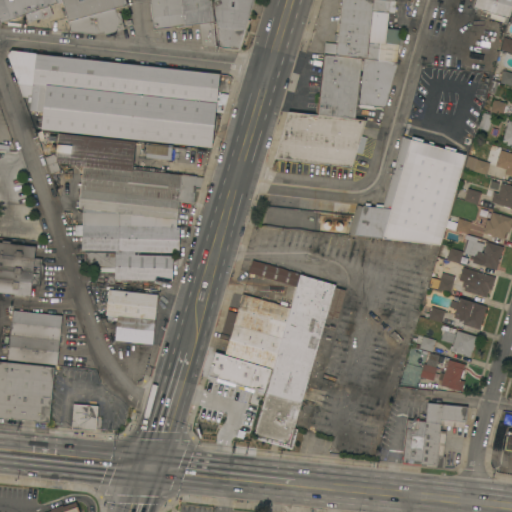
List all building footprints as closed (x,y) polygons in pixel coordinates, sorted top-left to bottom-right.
[(61,0),(62,3),(57,4),(57,2),(49,5),(52,15),(41,18),(38,9),(0,22),(0,0),(61,0)] [(124,0),(126,5),(118,7),(122,22),(119,30),(104,34),(103,32),(96,34),(70,31),(62,3),(61,0),(124,0)] [(211,0),(214,22),(212,22),(215,47),(201,45),(199,24),(191,25),(191,27),(176,28),(176,27),(153,29),(149,0),(211,0)] [(252,0),(247,19),(249,20),(240,51),(218,49),(212,0),(252,0)] [(364,58),(360,58),(335,55),(336,41),(333,41),(334,33),(337,34),(341,0),(393,0),(396,1),(396,5),(394,5),(393,13),(388,12),(386,28),(405,30),(401,45),(398,45),(396,62),(364,58)] [(511,0),(511,3),(508,18),(473,8),(475,0),(511,0)] [(511,53),(499,49),(503,37),(511,39),(511,53)] [(219,74),(211,148),(41,129),(43,112),(29,110),(30,102),(27,102),(28,97),(22,96),(7,55),(11,50),(219,74)] [(354,119),(315,114),(317,97),(319,97),(324,54),(335,55),(360,58),(354,119)] [(384,106),(359,104),(364,58),(396,62),(384,106)] [(511,72),(511,85),(500,82),(503,70),(511,72)] [(493,99),(505,103),(505,105),(506,105),(503,114),(502,113),(501,115),(489,111),(493,99)] [(366,120),(361,135),(367,137),(362,154),(356,152),(351,167),(274,159),(288,111),(315,114),(354,119),(366,120)] [(487,131),(478,128),(482,112),(492,115),(487,131)] [(511,121),(511,147),(510,147),(511,144),(510,144),(509,146),(505,144),(506,143),(502,141),(507,125),(505,124),(506,121),(507,122),(508,120),(511,121)] [(77,208),(82,166),(55,163),(58,171),(51,173),(45,157),(54,154),(55,158),(58,133),(135,141),(132,169),(196,176),(196,177),(203,178),(200,187),(195,187),(193,202),(178,201),(176,218),(160,216),(160,218),(155,217),(155,216),(148,215),(148,217),(143,216),(143,215),(136,214),(136,215),(131,215),(118,212),(77,208)] [(349,235),(357,205),(362,206),(363,205),(382,208),(402,137),(465,155),(440,244),(349,235)] [(145,157),(147,142),(172,145),(170,160),(145,157)] [(511,176),(511,154),(498,151),(495,167),(504,169),(503,175),(511,176)] [(467,155),(476,158),(476,159),(489,163),(486,175),(472,171),(473,170),(464,167),(467,155)] [(511,185),(511,207),(509,207),(509,208),(503,207),(503,206),(490,202),(493,192),(497,194),(501,182),(511,185)] [(477,204),(463,200),(467,188),(480,192),(477,204)] [(490,209),(478,205),(480,199),(492,203),(490,209)] [(81,250),(82,235),(75,235),(75,225),(82,225),(82,212),(118,213),(118,212),(131,215),(131,218),(136,218),(136,226),(179,227),(179,243),(181,243),(181,250),(179,250),(178,253),(134,251),(115,251),(81,250)] [(511,217),(511,221),(508,233),(505,232),(503,239),(490,235),(487,234),(482,232),(483,230),(482,229),(483,227),(484,227),(486,219),(489,220),(491,212),(511,217)] [(468,233),(455,229),(455,230),(446,227),(448,220),(457,223),(458,218),(471,222),(468,233)] [(496,270),(479,265),(480,261),(479,261),(480,258),(463,253),(468,239),(483,243),(480,253),(483,253),(486,242),(503,247),(496,270)] [(39,286),(31,285),(30,296),(0,292),(0,241),(1,242),(1,240),(11,241),(10,243),(35,246),(34,257),(42,258),(42,263),(44,266),(42,279),(40,280),(39,286)] [(459,263),(446,259),(449,248),(462,251),(459,263)] [(134,251),(134,254),(180,256),(177,264),(172,264),(172,281),(114,280),(114,272),(100,272),(100,267),(84,267),(84,252),(115,253),(115,251),(134,251)] [(296,286),(248,272),(252,260),(335,284),(335,286),(345,289),(336,323),(342,325),(341,330),(334,328),(331,340),(320,337),(294,428),(297,429),(291,449),(255,439),(256,435),(254,434),(273,368),(290,308),(296,286)] [(488,298),(463,290),(464,287),(461,286),(466,269),(494,277),(488,298)] [(454,276),(454,277),(459,278),(457,283),(453,282),(450,292),(437,289),(441,272),(454,276)] [(114,340),(110,339),(110,334),(115,335),(116,322),(111,321),(111,316),(105,315),(108,290),(157,295),(152,344),(114,340)] [(225,354),(225,353),(224,353),(227,345),(230,335),(221,332),(227,310),(237,313),(240,303),(239,302),(241,294),(242,295),(242,294),(290,308),(273,368),(225,354)] [(479,329),(462,324),(463,321),(453,317),(459,298),(486,306),(479,329)] [(444,310),(441,322),(428,318),(432,306),(444,310)] [(8,359),(9,345),(6,345),(6,346),(0,346),(0,339),(2,326),(11,327),(13,310),(62,315),(57,365),(8,359)] [(452,343),(440,339),(443,330),(440,329),(441,324),(456,329),(452,343)] [(475,336),(473,344),(474,344),(472,350),(471,350),(469,356),(450,351),(456,330),(475,336)] [(435,340),(435,341),(436,341),(433,351),(432,350),(432,352),(419,348),(422,336),(435,340)] [(432,380),(420,376),(423,363),(425,364),(428,353),(439,356),(432,380)] [(447,359),(464,364),(460,380),(464,381),(461,391),(440,385),(440,390),(430,390),(431,382),(440,384),(447,359)] [(0,361),(54,367),(48,422),(0,416),(0,361)] [(227,388),(246,394),(241,410),(244,411),(240,424),(218,417),(227,388)] [(427,403),(467,407),(465,422),(444,420),(443,426),(440,425),(439,430),(445,431),(445,434),(439,433),(438,442),(443,443),(443,446),(438,445),(437,455),(444,456),(443,467),(426,465),(426,464),(421,464),(425,421),(427,403)] [(71,429),(73,404),(97,406),(95,431),(71,429)] [(420,465),(402,463),(402,459),(401,459),(402,456),(403,456),(406,419),(414,420),(414,418),(418,418),(418,421),(425,421),(421,464),(420,465)] [(511,436),(511,451),(503,450),(506,435),(511,436)] [(47,511),(51,511),(50,509),(62,505),(62,506),(75,502),(78,511),(47,511)]
